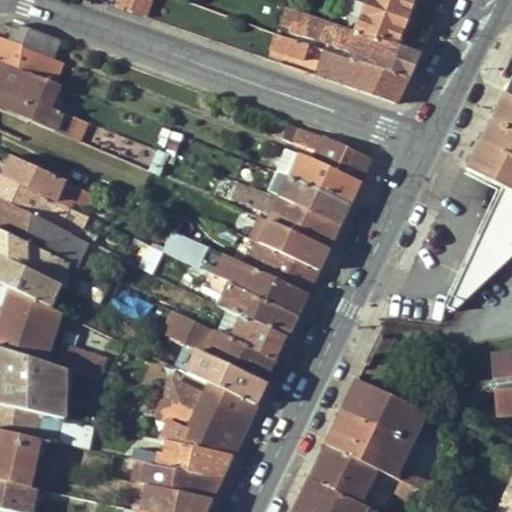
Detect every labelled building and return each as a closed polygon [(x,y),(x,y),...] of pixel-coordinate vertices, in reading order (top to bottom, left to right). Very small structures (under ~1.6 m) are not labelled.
[(152,0),(118,0),(116,7),(146,18),(152,0)] [(369,0),(357,32),(398,46),(414,0),(369,0)] [(412,73),(421,54),(398,46),(357,32),(304,14),(286,8),(280,25),(293,30),(292,33),(301,36),(302,34),(353,52),(351,60),(408,80),(412,73)] [(60,41),(16,24),(9,43),(53,60),(60,41)] [(271,50),(286,55),(292,40),(277,35),(271,50)] [(53,60),(9,43),(0,38),(0,62),(46,81),(53,60)] [(309,47),(292,40),(286,55),(304,61),(309,47)] [(351,60),(327,51),(317,77),(397,105),(408,80),(351,60)] [(0,88),(52,109),(61,87),(46,81),(0,62),(0,88)] [(63,113),(52,109),(0,88),(0,108),(30,121),(79,141),(87,124),(62,115),(63,113)] [(511,97),(507,95),(469,171),(507,190),(448,308),(456,312),(504,268),(511,259),(511,97)] [(0,131),(22,140),(30,121),(0,108),(0,131)] [(319,155),(315,163),(360,183),(367,169),(371,160),(361,155),(337,144),(313,134),(289,125),(283,140),(319,155)] [(315,163),(301,157),(291,179),(349,205),(356,192),(360,183),(315,163)] [(82,193),(75,189),(77,188),(12,158),(2,177),(55,202),(59,193),(88,207),(94,195),(83,191),(82,193)] [(345,214),(349,205),(291,179),(277,173),(268,194),(339,226),(345,214)] [(0,175),(0,200),(71,236),(81,214),(55,202),(2,177),(0,175)] [(268,194),(253,188),(246,204),(287,221),(283,229),(329,249),(335,235),(339,226),(268,194)] [(95,247),(71,236),(0,200),(0,229),(61,259),(76,266),(80,260),(87,264),(95,247)] [(239,222),(232,218),(226,229),(234,233),(239,222)] [(0,256),(50,280),(61,259),(0,229),(0,256)] [(329,249),(283,229),(277,241),(260,234),(256,243),(258,243),(319,271),(324,259),(329,249)] [(303,306),(308,294),(248,266),(173,231),(163,253),(210,275),(298,317),(303,306)] [(258,243),(248,266),(308,294),(313,283),(319,271),(258,243)] [(147,247),(139,269),(152,274),(161,252),(147,247)] [(0,285),(49,309),(61,285),(50,280),(0,256),(0,285)] [(298,317),(210,275),(205,286),(226,296),(223,302),(220,307),(235,313),(243,317),(287,339),(293,326),(298,317)] [(95,302),(101,305),(111,283),(105,280),(95,302)] [(62,314),(49,309),(0,285),(0,347),(67,369),(101,380),(106,361),(53,342),(62,314)] [(226,296),(205,286),(202,292),(223,302),(226,296)] [(185,324),(188,318),(175,313),(167,329),(188,339),(194,329),(185,324)] [(243,317),(235,313),(224,336),(232,340),(243,317)] [(243,317),(232,340),(277,361),(283,348),(287,339),(243,317)] [(224,336),(188,318),(185,324),(194,329),(188,339),(208,349),(205,354),(267,383),(272,371),(277,361),(232,340),(224,336)] [(0,405),(62,419),(67,369),(0,347),(0,405)] [(205,354),(200,351),(188,375),(211,386),(256,407),(263,392),(267,383),(205,354)] [(174,381),(164,402),(244,431),(252,416),(256,407),(211,386),(206,396),(174,381)] [(395,479),(427,413),(359,381),(345,412),(328,446),(376,469),(395,479)] [(244,431),(164,402),(157,416),(180,428),(185,419),(188,421),(190,419),(195,421),(190,432),(183,445),(233,457),(238,444),(244,431)] [(57,437),(62,419),(0,405),(0,430),(41,440),(45,426),(50,427),(48,435),(57,437)] [(185,419),(180,428),(190,432),(195,421),(190,419),(188,421),(185,419)] [(58,441),(87,451),(94,430),(65,420),(58,441)] [(0,455),(37,463),(43,440),(41,440),(0,430),(0,455)] [(183,445),(168,442),(165,456),(133,449),(131,460),(140,463),(221,481),(226,471),(233,457),(183,445)] [(359,503),(376,469),(328,446),(318,466),(312,480),(359,503)] [(0,481),(31,489),(37,463),(0,455),(0,481)] [(218,489),(221,481),(140,463),(138,473),(144,474),(142,486),(212,501),(218,489)] [(410,486),(415,475),(404,470),(398,480),(401,482),(410,486)] [(428,482),(415,475),(410,486),(423,492),(428,482)] [(112,493),(136,498),(133,511),(206,511),(212,501),(142,486),(100,477),(99,487),(112,490),(112,493)] [(379,511),(359,503),(312,480),(298,507),(295,511),(379,511)] [(31,489),(0,481),(0,510),(8,511),(29,511),(34,489),(31,489)] [(395,492),(418,503),(423,492),(410,486),(401,482),(395,492)] [(511,511),(511,489),(501,511),(511,511)]
